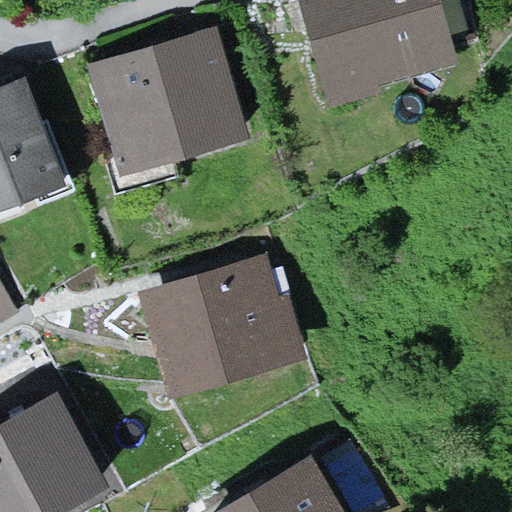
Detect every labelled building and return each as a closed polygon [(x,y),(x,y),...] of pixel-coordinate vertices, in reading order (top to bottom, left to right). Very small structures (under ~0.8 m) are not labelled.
[(448,0),(302,0),(325,93),(463,58),(448,0)] [(223,21),(92,62),(126,172),(257,131),(223,21)] [(31,70),(0,81),(0,202),(70,177),(31,70)] [(283,237),(142,283),(179,394),(320,348),(283,237)] [(64,377),(0,412),(0,511),(59,511),(121,478),(64,377)] [(355,511),(319,446),(198,511),(355,511)]
